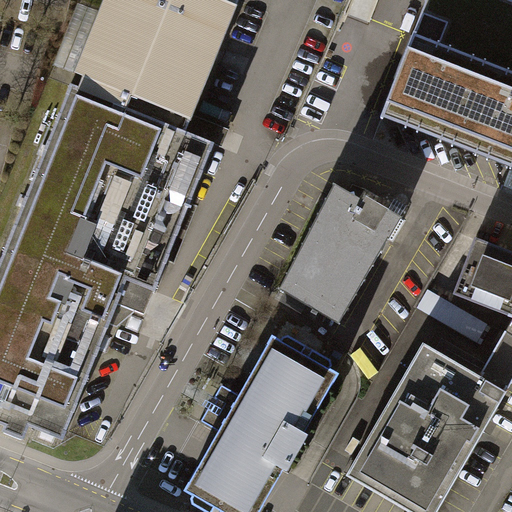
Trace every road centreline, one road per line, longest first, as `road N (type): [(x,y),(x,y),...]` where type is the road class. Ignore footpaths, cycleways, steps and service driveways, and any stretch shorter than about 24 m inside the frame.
road 1 (residential): [(511,214),(354,152),(304,159),(284,180),(102,504)]
road 2 (unknown): [(289,0),(160,313),(162,332),(186,353)]
